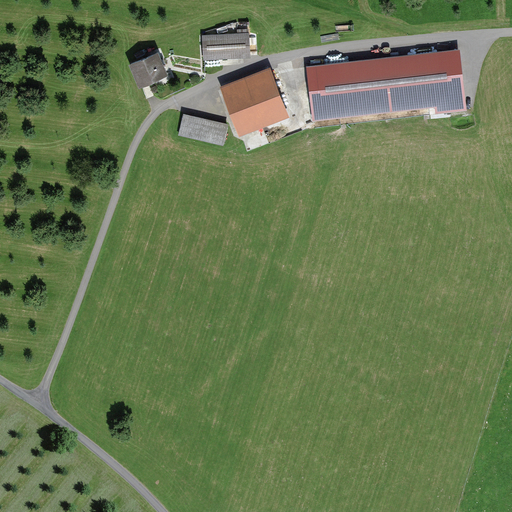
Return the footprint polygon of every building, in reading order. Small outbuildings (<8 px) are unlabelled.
[(203,60),(252,59),(251,33),(202,35),(203,60)] [(458,48),(307,62),(312,121),(464,106),(458,48)] [(169,74),(160,51),(130,63),(140,86),(169,74)] [(291,117),(272,66),(221,85),(240,136),(291,117)] [(225,146),(230,124),(185,113),(180,136),(225,146)]
